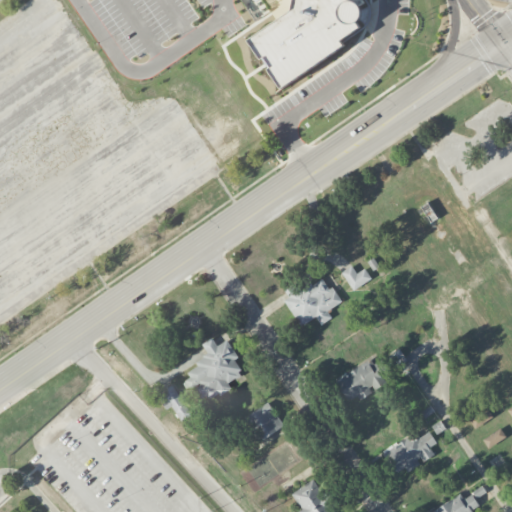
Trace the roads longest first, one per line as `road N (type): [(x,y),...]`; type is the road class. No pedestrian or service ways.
road 1 (secondary): [(502,40),(0,388)]
road 2 (residential): [(205,247),(383,511)]
road 3 (residential): [(440,400),(413,363),(426,348),(441,349),(440,400),(511,510)]
road 4 (residential): [(235,511),(73,338)]
